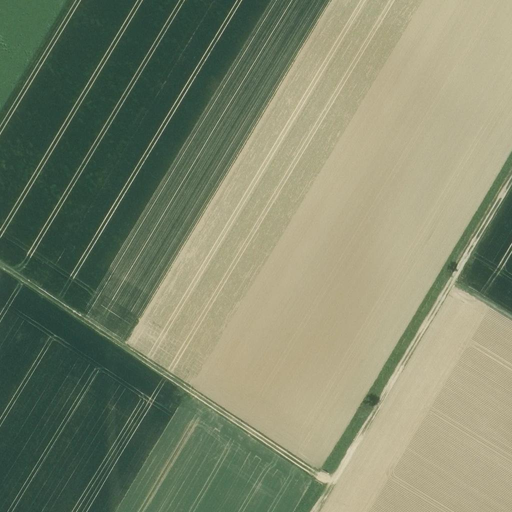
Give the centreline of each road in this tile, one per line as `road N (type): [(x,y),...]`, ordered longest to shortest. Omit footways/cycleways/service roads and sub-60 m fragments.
road 1 (track): [(332,482),(0,264)]
road 2 (track): [(313,511),(511,178)]
